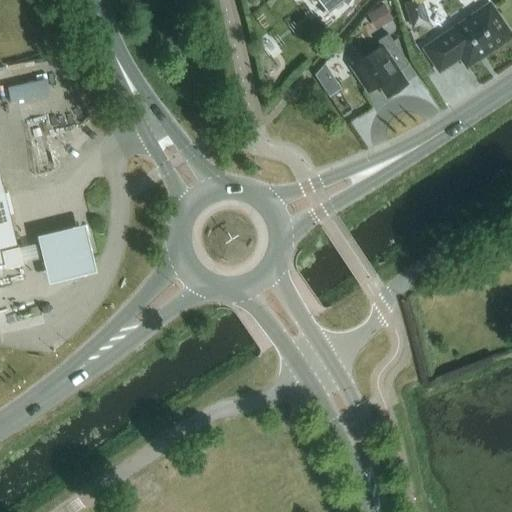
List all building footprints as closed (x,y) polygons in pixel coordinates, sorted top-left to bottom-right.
[(342,0),(346,5),(350,0),(317,0),(325,10),(337,0),(342,0)] [(380,26),(392,19),(383,3),(371,11),(380,26)] [(466,66),(510,36),(489,4),(424,48),(439,70),(459,56),(466,66)] [(424,10),(407,16),(411,28),(428,22),(424,10)] [(397,71),(408,64),(387,34),(377,41),(380,46),(351,66),(367,91),(378,84),(386,96),(405,83),(397,71)] [(338,68),(348,68),(347,51),(338,51),(338,68)] [(13,100),(52,92),(50,78),(11,85),(13,100)] [(0,264),(4,263),(5,267),(20,263),(19,255),(17,247),(0,176),(0,264)] [(83,224),(36,235),(47,283),(94,272),(83,224)]
